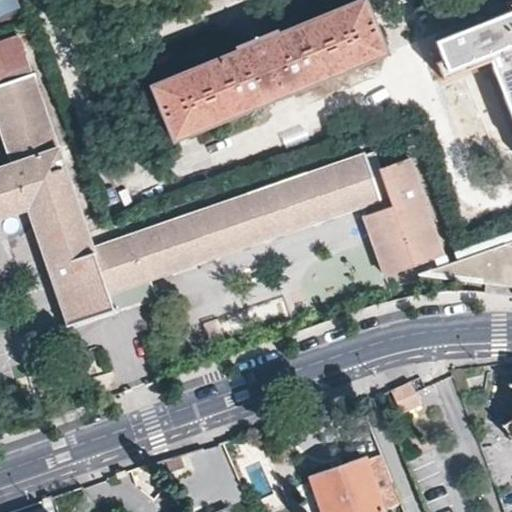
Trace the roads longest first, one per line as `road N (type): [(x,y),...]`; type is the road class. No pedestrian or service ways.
road 1 (residential): [(0,472),(424,329)]
road 2 (residential): [(490,511),(424,329)]
